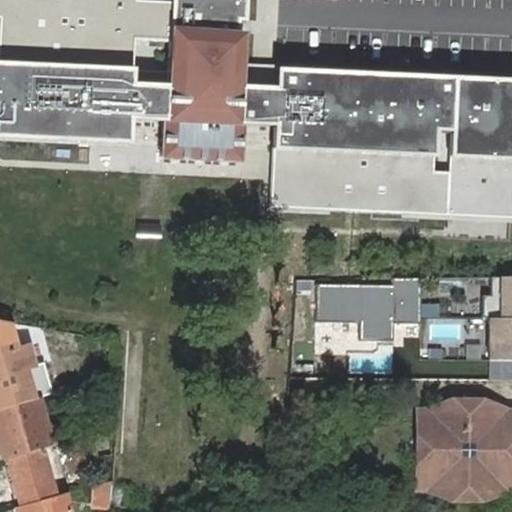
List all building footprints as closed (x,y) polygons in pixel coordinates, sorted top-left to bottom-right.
[(130,120),(164,122),(162,159),(233,163),(234,125),(253,126),(271,127),(267,206),(510,217),(511,166),(511,82),(273,72),(272,89),(256,88),(237,87),(238,63),(242,0),(170,0),(170,5),(135,4),(135,0),(0,0),(0,140),(129,146),(130,120)] [(479,298),(480,320),(489,320),(511,320),(511,278),(488,279),(488,298),(479,298)] [(389,287),(314,287),(314,324),(356,325),(356,340),(389,340),(389,324),(418,325),(418,279),(389,279),(389,287)] [(511,320),(489,320),(488,363),(511,363),(511,320)] [(184,486),(191,329),(125,326),(118,484),(184,486)] [(0,402),(33,395),(28,368),(37,366),(32,343),(11,347),(10,341),(0,342),(0,402)] [(33,395),(0,402),(0,452),(1,455),(5,453),(7,453),(39,445),(48,444),(37,394),(33,395)] [(412,438),(422,438),(423,410),(412,410),(412,438)] [(422,438),(421,464),(421,491),(447,491),(475,493),(511,494),(511,474),(511,464),(508,463),(501,463),(501,441),(509,441),(511,441),(511,435),(511,413),(475,412),(447,411),(423,410),(422,438)] [(411,465),(421,464),(422,438),(412,438),(411,465)] [(508,463),(509,441),(501,441),(501,463),(508,463)] [(39,445),(7,453),(19,501),(52,493),(39,445)] [(5,453),(1,455),(13,502),(19,501),(7,453),(5,453)] [(421,491),(421,464),(411,465),(411,490),(421,491)] [(91,482),(91,508),(111,508),(111,482),(91,482)] [(19,501),(13,502),(15,511),(65,511),(60,491),(52,493),(19,501)]
